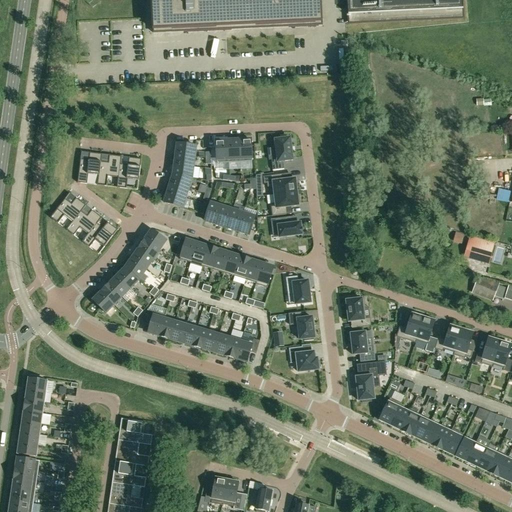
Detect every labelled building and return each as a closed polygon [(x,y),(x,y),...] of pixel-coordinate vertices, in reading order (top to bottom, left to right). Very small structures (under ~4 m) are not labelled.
[(151,0),(153,33),(223,30),(322,25),(320,0),(151,0)] [(347,0),(348,24),(463,19),(462,0),(347,0)] [(277,158),(271,159),(273,171),(284,169),(283,161),(293,160),(290,138),(275,140),(276,148),(277,158)] [(239,141),(240,162),(252,162),(251,140),(239,141)] [(229,163),(228,141),(216,142),(217,163),(229,163)] [(239,141),(228,141),(229,163),(240,162),(239,141)] [(177,144),(176,155),(194,157),(195,146),(177,144)] [(98,185),(101,154),(90,153),(89,161),(80,160),(77,183),(87,184),(88,174),(98,175),(97,185),(98,185)] [(117,188),(121,157),(109,155),(108,163),(101,162),(102,155),(101,154),(98,185),(107,187),(108,177),(118,178),(117,188)] [(175,165),(193,167),(194,157),(176,155),(175,165)] [(139,180),(141,159),(129,158),(128,165),(121,165),(122,157),(121,157),(117,188),(126,189),(127,179),(139,180)] [(175,165),(174,174),(191,178),(193,167),(175,165)] [(188,188),(191,178),(174,174),(171,183),(188,188)] [(281,175),(263,177),(264,184),(267,183),(268,187),(273,187),(274,195),(297,192),(296,188),(298,187),(297,181),(295,181),(295,180),(295,179),(294,179),(292,179),(282,181),(281,175)] [(171,183),(168,193),(185,198),(188,188),(171,183)] [(478,197),(489,196),(489,184),(477,185),(478,197)] [(276,203),(271,204),(272,216),(286,214),(285,207),(291,206),(297,206),(299,206),(298,205),(298,204),(300,203),(299,197),(297,197),(297,192),(274,195),(276,203)] [(185,198),(168,193),(165,203),(182,208),(185,198)] [(51,218),(58,224),(64,216),(72,222),(66,230),(67,230),(86,206),(76,198),(71,204),(65,199),(51,218)] [(221,207),(210,203),(205,221),(216,224),(221,207)] [(82,242),(101,218),(92,210),(87,216),(81,212),(86,206),(67,230),(74,236),(80,228),(88,234),(82,242)] [(216,224),(227,228),(232,210),(221,207),(216,224)] [(232,210),(227,228),(238,231),(243,214),(232,210)] [(243,214),(238,231),(249,235),(255,217),(243,214)] [(286,217),(271,219),(272,231),(278,230),(279,238),(302,235),(300,223),(287,224),(286,217)] [(101,218),(82,242),(89,248),(96,240),(104,247),(117,230),(108,222),(103,229),(97,224),(102,218),(101,218)] [(159,250),(166,241),(152,230),(145,240),(159,250)] [(468,250),(489,256),(492,245),(471,239),(468,250)] [(153,260),(159,250),(145,240),(138,249),(153,260)] [(186,240),(180,259),(190,263),(190,264),(191,264),(197,243),(186,240)] [(208,247),(197,243),(191,264),(201,267),(208,247)] [(219,250),(208,247),(201,267),(202,268),(202,266),(213,270),(219,250)] [(138,249),(132,259),(146,269),(153,260),(138,249)] [(230,254),(219,250),(213,270),(224,273),(230,254)] [(240,257),(230,254),(224,273),(234,276),(240,257)] [(251,261),(240,257),(234,276),(245,280),(251,261)] [(139,280),(146,269),(132,259),(125,268),(139,280)] [(262,264),(251,261),(245,280),(256,283),(255,284),(256,284),(262,264)] [(274,267),(262,264),(256,284),(267,288),(274,267)] [(125,268),(117,276),(130,289),(139,280),(125,268)] [(122,297),(130,289),(117,276),(109,284),(122,297)] [(298,276),(285,277),(287,295),(294,294),(296,304),(310,302),(308,281),(299,282),(298,276)] [(511,286),(479,277),(472,293),(494,301),(496,297),(505,300),(506,298),(511,299),(511,286)] [(109,284),(101,292),(114,305),(122,297),(109,284)] [(101,292),(93,301),(105,313),(114,305),(101,292)] [(349,301),(346,301),(347,308),(348,315),(349,322),(351,322),(357,321),(358,328),(371,326),(370,319),(364,319),(363,308),(365,308),(364,299),(359,299),(359,296),(349,298),(349,301)] [(150,325),(148,333),(159,336),(165,316),(148,311),(144,323),(150,325)] [(301,313),(289,314),(290,325),(298,324),(300,340),(304,339),(304,341),(313,340),(313,338),(315,338),(314,330),(313,325),(312,317),(301,319),(301,313)] [(415,343),(423,317),(412,314),(407,328),(400,326),(396,337),(415,343)] [(423,317),(415,343),(416,343),(416,341),(427,344),(434,321),(432,320),(432,318),(424,315),(424,318),(423,317)] [(165,316),(159,336),(170,340),(176,320),(166,317),(166,316),(165,316)] [(187,323),(176,320),(170,340),(181,343),(187,323)] [(198,327),(187,323),(181,343),(192,346),(198,327)] [(453,355),(461,329),(450,326),(446,340),(438,338),(434,349),(443,352),(443,349),(454,353),(453,355)] [(209,330),(198,327),(192,346),(203,349),(209,330)] [(470,358),(473,351),(467,350),(471,340),(473,333),(461,329),(453,355),(465,359),(465,356),(470,358)] [(209,330),(203,349),(214,352),(220,333),(209,330)] [(351,336),(349,336),(350,343),(351,343),(352,347),(353,355),(360,354),(361,362),(375,360),(374,352),(368,353),(366,339),(372,338),(371,332),(350,334),(351,336)] [(231,336),(220,333),(214,352),(225,356),(231,336)] [(282,334),(273,335),(274,348),(283,347),(282,334)] [(231,336),(225,356),(236,359),(242,338),(241,338),(241,339),(231,336)] [(242,338),(236,359),(247,362),(250,352),(256,354),(260,341),(254,339),(253,342),(242,338)] [(492,367),(500,341),(488,338),(484,352),(478,350),(475,362),(492,367)] [(503,370),(509,372),(511,362),(511,360),(507,359),(511,345),(500,341),(492,367),(493,365),(503,368),(503,370)] [(302,347),(289,349),(290,356),(296,355),(298,372),(319,370),(318,367),(320,367),(320,360),(318,361),(317,358),(315,359),(314,352),(303,353),(302,347)] [(371,402),(371,399),(374,399),(372,376),(386,375),(384,362),(365,364),(367,376),(356,378),(357,387),(356,387),(356,388),(357,388),(357,391),(357,392),(359,401),(362,401),(362,403),(371,402)] [(29,378),(27,390),(46,392),(48,381),(29,378)] [(456,386),(464,389),(466,383),(458,381),(456,386)] [(25,400),(44,403),(46,392),(27,390),(26,400),(25,400)] [(390,398),(379,421),(390,426),(399,407),(399,408),(401,403),(390,398)] [(25,400),(24,411),(43,414),(44,403),(25,400)] [(410,413),(409,412),(399,408),(399,407),(390,426),(401,431),(410,413)] [(410,410),(409,412),(410,413),(401,431),(411,436),(420,417),(420,418),(421,415),(410,410)] [(485,410),(480,419),(485,422),(490,412),(485,410)] [(24,411),(22,422),(41,424),(43,414),(24,411)] [(420,417),(411,436),(422,441),(430,422),(420,418),(420,417)] [(151,445),(152,436),(141,434),(143,422),(121,419),(120,432),(130,433),(129,442),(118,440),(118,441),(151,445)] [(22,422),(21,432),(40,435),(41,424),(22,422)] [(422,441),(432,446),(441,427),(430,422),(422,441)] [(441,427),(432,446),(442,451),(442,450),(451,432),(450,432),(441,427)] [(451,432),(442,450),(453,456),(463,434),(452,429),(450,432),(451,432)] [(21,432),(19,443),(38,446),(40,435),(21,432)] [(467,462),(475,444),(465,439),(456,457),(467,462)] [(148,467),(149,457),(138,455),(139,444),(151,446),(151,445),(118,441),(116,453),(127,455),(126,463),(115,461),(115,462),(148,467)] [(19,443),(18,454),(37,457),(38,446),(19,443)] [(467,462),(477,467),(486,449),(475,444),(467,462)] [(496,454),(486,449),(477,467),(488,472),(497,454),(496,454)] [(497,454),(488,472),(488,473),(498,477),(507,459),(508,459),(509,457),(498,452),(496,454),(497,454)] [(15,468),(15,469),(38,472),(40,461),(17,458),(16,469),(15,468)] [(509,482),(511,476),(511,461),(508,459),(507,459),(498,477),(509,482)] [(145,488),(146,478),(135,476),(136,465),(148,467),(115,462),(113,474),(124,476),(123,484),(112,482),(112,483),(145,488)] [(15,469),(14,479),(36,483),(38,472),(15,469)] [(204,502),(222,506),(227,481),(223,480),(224,478),(217,477),(217,478),(215,478),(212,494),(206,493),(204,502)] [(14,480),(12,490),(35,493),(36,483),(14,479),(14,480)] [(239,483),(227,481),(222,506),(223,506),(223,505),(234,507),(233,509),(240,510),(242,499),(236,497),(239,483)] [(142,509),(143,499),(132,497),(133,486),(145,488),(112,483),(110,495),(121,497),(120,505),(109,504),(142,509)] [(268,511),(272,491),(260,489),(260,490),(258,490),(257,496),(259,497),(256,511),(255,511),(268,511)] [(12,490),(11,501),(33,504),(35,493),(12,490)] [(11,501),(9,511),(12,511),(32,511),(33,504),(11,501)]
